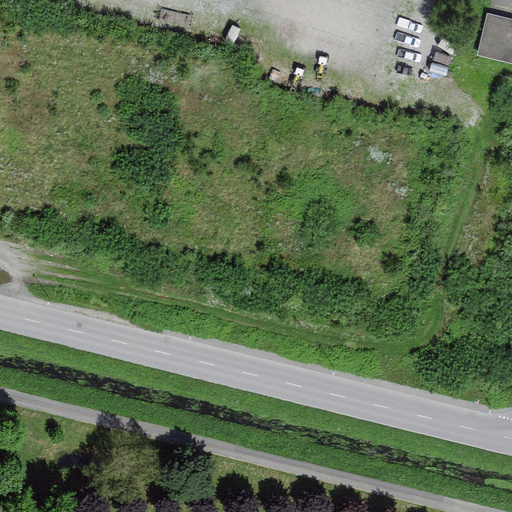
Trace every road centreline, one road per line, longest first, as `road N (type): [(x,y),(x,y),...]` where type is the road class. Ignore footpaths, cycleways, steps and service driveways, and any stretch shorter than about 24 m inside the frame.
road 1 (unclassified): [(0,314),(511,441)]
road 2 (track): [(0,395),(459,511)]
